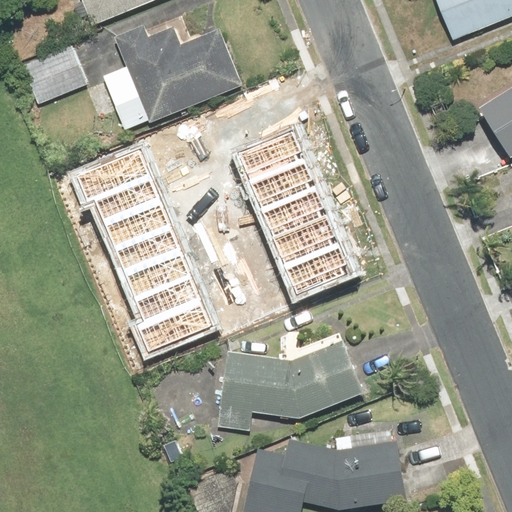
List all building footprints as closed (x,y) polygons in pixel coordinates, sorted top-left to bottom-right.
[(138,14),(137,10),(169,0),(76,0),(83,32),(138,14)] [(511,0),(440,0),(457,44),(511,23),(511,0)] [(222,29),(125,60),(146,123),(242,91),(222,29)] [(76,46),(25,65),(40,104),(90,86),(76,46)] [(511,84),(484,103),(511,147),(511,84)] [(293,131),(238,153),(297,297),(352,275),(293,131)] [(135,323),(148,355),(213,329),(141,146),(73,172),(86,204),(94,201),(142,321),(135,323)] [(236,350),(222,422),(260,429),(263,412),(307,416),(374,392),(354,341),(300,361),(262,355),(236,350)] [(240,511),(299,511),(302,502),(340,511),(403,501),(393,443),(336,452),(287,442),(286,455),(253,447),(238,511),(240,511)]
